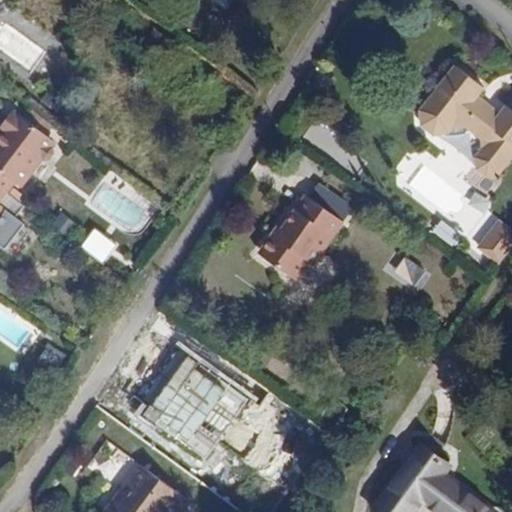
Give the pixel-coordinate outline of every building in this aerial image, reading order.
[(453,66),(413,34),(378,78),(381,94),(391,102),(408,103),(414,95),(426,97),(483,142),(474,153),(474,166),(483,173),(497,172),(511,153),(511,109),(482,86),(474,97),(447,75),(453,66)] [(55,143),(48,139),(48,133),(13,108),(0,126),(2,129),(7,132),(0,141),(0,186),(7,192),(16,180),(23,185),(44,157),(51,155),(54,150),(55,143)] [(485,195),(493,183),(477,173),(470,184),(485,195)] [(319,266),(348,224),(312,199),(289,232),(282,241),(277,237),(265,257),(302,283),(315,264),(319,266)] [(511,229),(500,221),(489,237),(510,253),(511,250),(511,229)] [(437,222),(432,236),(455,245),(460,231),(437,222)] [(283,228),(277,237),(282,241),(289,232),(283,228)] [(502,264),(510,253),(489,237),(481,248),(502,264)] [(405,256),(391,275),(413,290),(426,272),(405,256)] [(53,369),(63,354),(48,346),(39,360),(53,369)] [(379,507),(384,511),(406,511),(444,461),(425,447),(379,507)] [(449,465),(444,461),(406,511),(414,511),(425,498),(442,511),(472,511),(435,484),(449,465)] [(178,511),(185,501),(136,467),(119,493),(121,495),(109,511),(178,511)]
